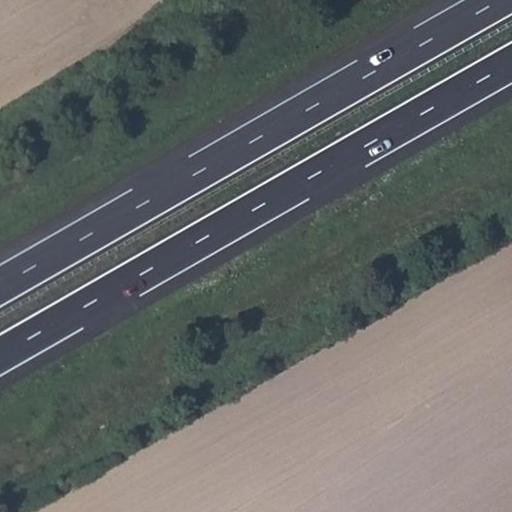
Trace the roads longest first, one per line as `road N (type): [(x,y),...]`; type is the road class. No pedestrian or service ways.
road 1 (motorway): [(0,355),(511,62)]
road 2 (motorway): [(500,0),(0,286)]
